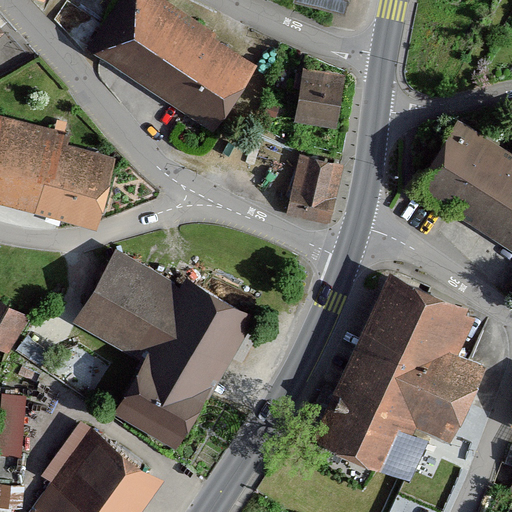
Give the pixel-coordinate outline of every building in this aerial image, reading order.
[(126,0),(94,51),(213,127),(253,65),(150,0),(126,0)] [(293,0),(294,0),(350,17),(355,0),(293,0)] [(296,120),(333,127),(342,78),(305,71),(296,120)] [(0,112),(0,199),(97,229),(116,157),(62,143),(66,129),(0,112)] [(511,154),(459,118),(419,185),(511,247),(511,154)] [(341,167),(301,157),(289,212),(329,221),(341,167)] [(121,256),(85,318),(134,348),(133,350),(153,360),(128,403),(173,429),(197,388),(195,386),(239,310),(197,285),(190,297),(121,256)] [(397,278),(326,430),(384,457),(384,456),(409,467),(423,438),(408,430),(415,416),(432,424),(428,434),(444,442),(480,364),(452,350),(469,312),(397,278)] [(0,346),(10,353),(36,308),(0,286),(0,346)] [(1,387),(0,410),(0,449),(23,451),(27,388),(1,387)] [(27,511),(119,511),(147,473),(90,433),(45,495),(41,492),(27,511)] [(0,500),(23,502),(24,478),(0,476),(0,500)]
